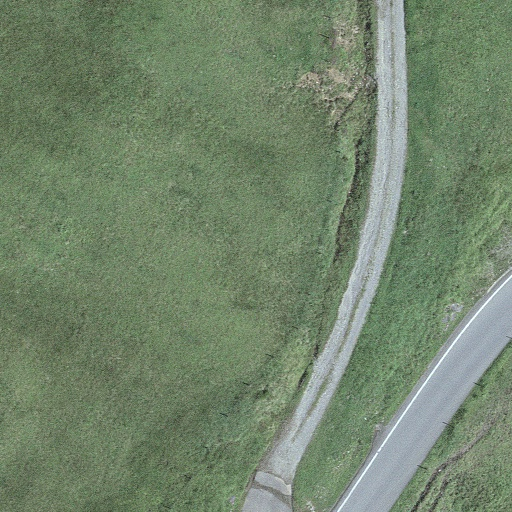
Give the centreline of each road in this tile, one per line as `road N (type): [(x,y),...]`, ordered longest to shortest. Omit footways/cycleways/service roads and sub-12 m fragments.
road 1 (track): [(394,0),(384,221),(359,295),(267,491),(266,511)]
road 2 (tertiary): [(511,306),(362,511)]
